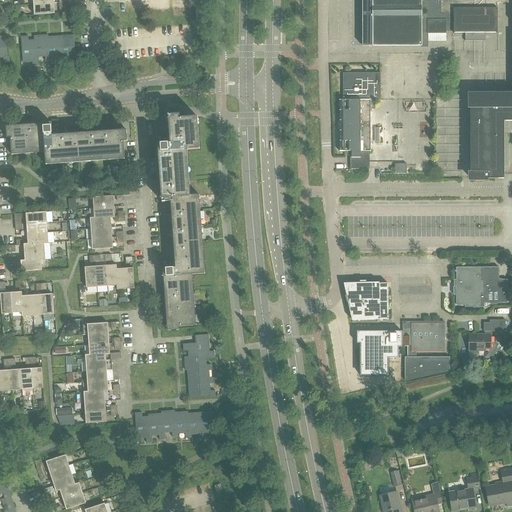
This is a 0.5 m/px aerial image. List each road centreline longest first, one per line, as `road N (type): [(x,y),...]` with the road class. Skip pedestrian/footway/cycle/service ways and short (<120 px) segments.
road 1 (secondary): [(327,511),(287,307),(271,89)]
road 2 (secondary): [(246,89),(263,311),(302,511)]
road 3 (residential): [(148,352),(136,91)]
